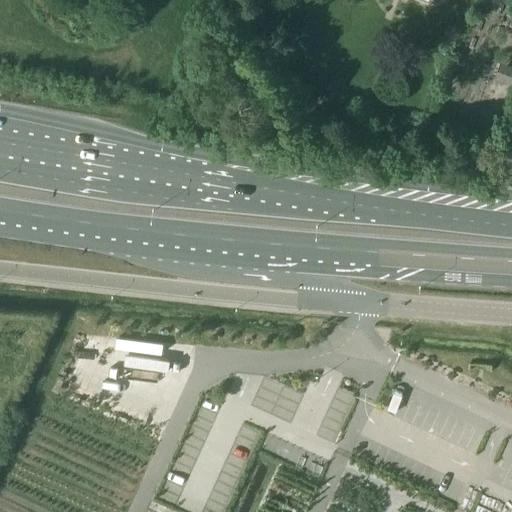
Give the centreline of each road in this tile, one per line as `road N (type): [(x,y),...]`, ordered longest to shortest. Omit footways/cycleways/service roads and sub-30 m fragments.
road 1 (primary): [(511,224),(0,143)]
road 2 (primary): [(0,211),(294,247)]
road 3 (primary): [(294,247),(511,262)]
road 4 (residential): [(511,316),(355,304)]
